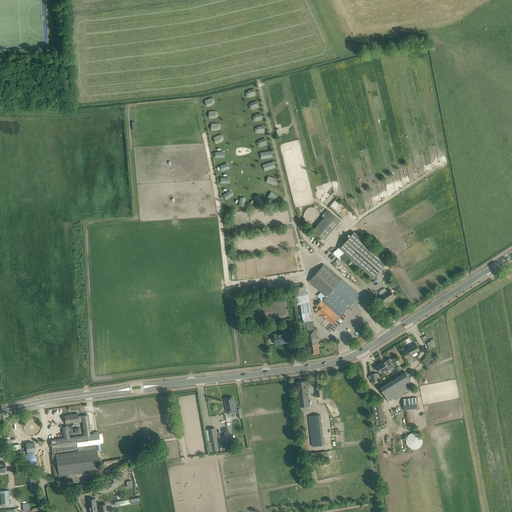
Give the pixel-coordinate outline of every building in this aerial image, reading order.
[(248,91),(245,94),(246,98),(250,98),(256,96),(253,89),(248,91)] [(210,99),(205,101),(207,107),(213,105),(214,103),(213,99),(210,99)] [(251,103),(249,106),(250,110),(253,110),(259,108),(257,102),(251,103)] [(255,115),(252,118),(254,122),(257,122),(263,121),(261,114),(255,115)] [(219,136),(213,138),(216,145),(222,142),(224,139),(222,136),(219,136)] [(259,141),(257,143),(258,147),(261,147),(267,145),(264,139),(259,141)] [(273,162),(263,166),(265,172),(275,168),(273,162)] [(227,164),(219,167),(221,172),(229,169),(227,164)] [(279,181),(268,177),(266,184),(278,187),(279,181)] [(230,190),(223,196),(226,201),(234,195),(230,190)] [(272,193),(268,198),(275,204),(279,199),(272,193)] [(259,196),(253,198),(257,206),(262,204),(259,196)] [(329,213),(313,232),(325,242),(341,223),(329,213)] [(354,232),(339,248),(373,278),(388,262),(354,232)] [(344,311),(359,295),(324,264),(309,281),(326,297),(316,306),(317,307),(315,309),(317,312),(316,313),(319,315),(321,313),(332,324),(339,317),(344,311)] [(351,275),(348,279),(355,285),(358,282),(351,275)] [(306,284),(294,287),(298,304),(310,301),(306,284)] [(377,297),(380,301),(383,299),(386,303),(389,301),(388,300),(395,296),(390,289),(380,296),(380,295),(377,297)] [(300,304),(307,345),(308,345),(318,343),(319,343),(316,329),(314,329),(309,302),(300,304)] [(274,334),(274,339),(275,344),(291,342),(289,332),(274,334)] [(320,353),(318,343),(308,345),(309,355),(320,353)] [(416,344),(403,351),(406,357),(419,350),(416,344)] [(428,364),(434,358),(430,353),(423,360),(428,364)] [(384,362),(376,366),(380,372),(384,370),(385,373),(394,367),(392,363),(393,363),(390,358),(387,360),(387,361),(384,362)] [(414,387),(405,372),(380,388),(388,401),(393,399),(394,400),(414,387)] [(297,382),(297,387),(300,410),(305,410),(305,406),(309,406),(306,386),(306,381),(297,382)] [(233,397),(225,399),(226,404),(228,414),(237,412),(235,402),(234,402),(233,397)] [(417,398),(403,399),(404,410),(418,409),(417,398)] [(376,420),(385,419),(383,402),(373,404),(376,420)] [(78,414),(64,416),(66,424),(79,422),(78,417),(78,414)] [(87,415),(78,417),(79,422),(80,422),(82,422),(84,436),(70,437),(68,426),(63,427),(64,438),(56,440),(57,451),(55,452),(56,454),(53,454),(56,476),(59,476),(59,478),(63,478),(64,480),(72,479),(73,482),(100,478),(96,444),(100,444),(99,434),(90,435),(87,415)] [(322,430),(320,415),(308,416),(310,431),(322,430)] [(219,450),(217,440),(215,428),(208,429),(211,442),(209,442),(210,452),(219,450)] [(414,433),(413,433),(411,433),(410,434),(408,436),(407,437),(406,439),(406,442),(407,444),(408,446),(410,448),(412,449),(415,449),(417,449),(419,448),(421,446),(422,444),(423,442),(423,439),(422,437),(420,435),(418,434),(416,433),(414,433)] [(27,442),(27,451),(36,451),(36,442),(27,442)] [(106,490),(115,484),(112,479),(103,485),(106,490)] [(138,485),(135,486),(136,490),(139,489),(140,493),(144,492),(141,480),(137,481),(138,485)] [(9,490),(0,491),(1,506),(10,505),(9,490)] [(88,499),(89,511),(97,511),(95,498),(88,499)]
